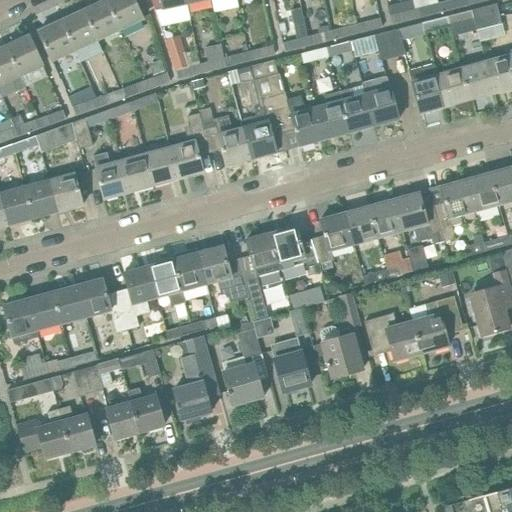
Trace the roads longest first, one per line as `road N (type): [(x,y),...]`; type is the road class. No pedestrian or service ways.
road 1 (residential): [(0,270),(511,131)]
road 2 (secondary): [(103,511),(511,397)]
